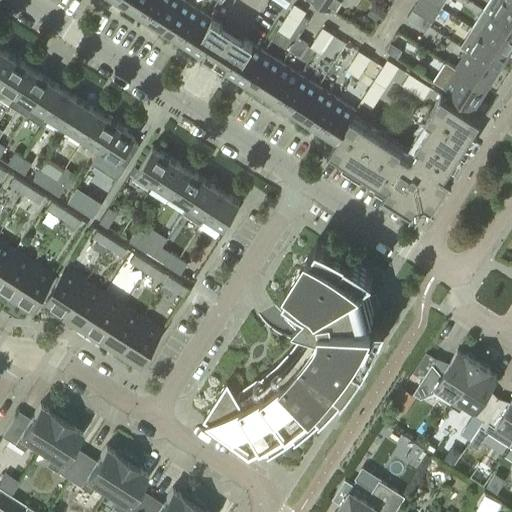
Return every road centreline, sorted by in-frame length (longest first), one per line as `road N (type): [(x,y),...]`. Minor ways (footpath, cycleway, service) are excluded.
road 1 (residential): [(152,420),(305,184)]
road 2 (residential): [(184,105),(19,0)]
road 3 (residential): [(511,110),(420,256)]
road 4 (residential): [(152,420),(263,490),(263,511)]
road 5 (residential): [(20,358),(58,360),(152,420)]
road 6 (residential): [(305,184),(184,105)]
road 7 (residential): [(420,256),(305,184)]
